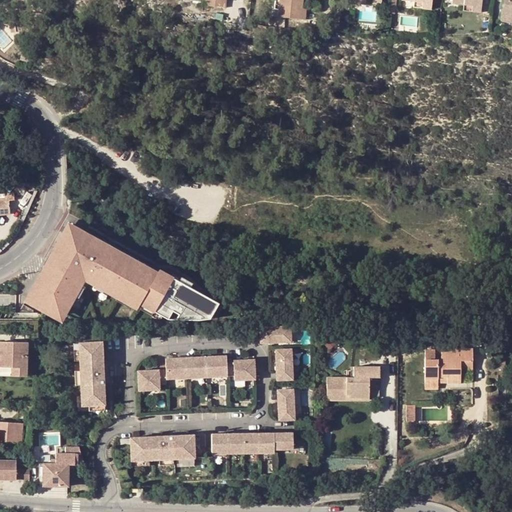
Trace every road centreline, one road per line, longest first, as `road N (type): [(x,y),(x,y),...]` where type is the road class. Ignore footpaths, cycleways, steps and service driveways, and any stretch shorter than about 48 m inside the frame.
road 1 (tertiary): [(0,270),(28,251),(54,193),(43,117),(0,90)]
road 2 (residential): [(132,424),(264,418),(260,352)]
road 3 (residential): [(132,424),(129,357),(260,352)]
road 4 (tertiary): [(107,504),(286,511)]
